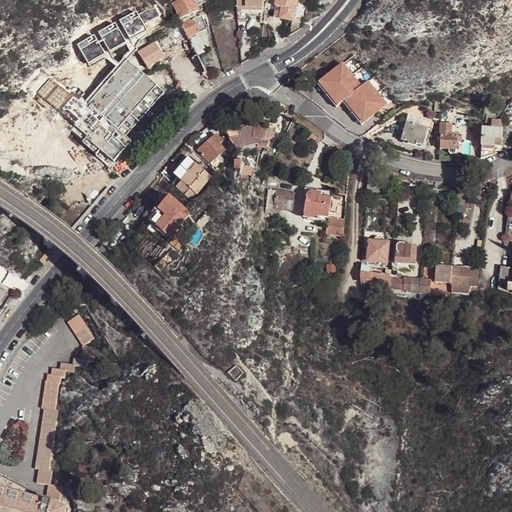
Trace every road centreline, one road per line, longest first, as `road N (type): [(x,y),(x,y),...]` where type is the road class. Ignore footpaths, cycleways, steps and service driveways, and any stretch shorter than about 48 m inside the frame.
road 1 (secondary): [(261,71),(189,119),(0,342)]
road 2 (residential): [(261,71),(356,144),(389,159),(439,170),(511,161)]
